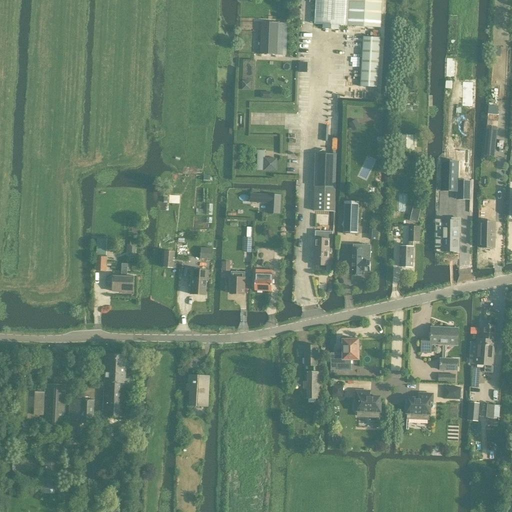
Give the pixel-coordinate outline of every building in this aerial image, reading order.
[(316,0),(315,24),(349,26),(381,28),(382,0),(316,0)] [(262,22),(261,54),(277,55),(283,55),(284,23),(278,23),(262,22)] [(364,37),(361,87),(377,88),(381,38),(364,37)] [(487,126),(484,157),(495,158),(495,150),(490,150),(492,134),(497,135),(498,127),(487,126)] [(415,135),(399,135),(399,151),(415,151),(415,135)] [(316,154),(314,211),(334,212),(336,155),(316,154)] [(265,158),(265,171),(277,171),(278,158),(265,158)] [(470,200),(470,191),(470,182),(457,182),(458,162),(441,162),(441,192),(457,192),(457,200),(470,200)] [(259,194),(259,203),(268,203),(268,214),(281,214),(282,195),(269,194),(259,194)] [(358,233),(358,227),(358,202),(344,201),(343,233),(358,233)] [(436,222),(436,247),(442,247),(442,252),(443,252),(458,252),(459,252),(460,238),(460,237),(459,237),(459,232),(461,232),(461,219),(452,219),(452,221),(445,220),(444,220),(444,222),(436,222)] [(494,248),(494,222),(480,222),(479,248),(494,248)] [(400,247),(400,267),(412,267),(413,242),(419,242),(419,227),(409,227),(408,247),(400,247)] [(313,265),(316,265),(315,270),(326,270),(326,266),(328,266),(329,253),(331,253),(332,232),(315,231),(315,239),(313,265)] [(96,249),(96,251),(106,251),(106,249),(106,239),(96,239),(96,249)] [(354,244),(353,275),(362,275),(362,272),(371,272),(371,260),(371,245),(354,244)] [(162,251),(160,267),(173,269),(174,252),(162,251)] [(95,256),(95,271),(102,271),(105,271),(106,271),(106,257),(105,257),(95,256)] [(222,262),(222,271),(223,271),(230,271),(231,262),(223,262),(222,262)] [(112,277),(111,291),(124,292),(124,294),(132,294),(132,277),(126,277),(127,264),(121,264),(120,277),(112,277)] [(191,270),(190,294),(204,295),(206,271),(191,270)] [(272,291),(272,278),(273,270),(256,270),(256,278),(255,291),(272,291)] [(232,272),(231,293),(244,293),(244,272),(232,272)] [(474,363),(474,365),(485,366),(485,372),(493,373),(494,366),(495,347),(497,347),(499,326),(482,325),(481,339),(476,339),(474,363)] [(440,360),(440,371),(457,371),(458,360),(446,360),(446,346),(457,346),(457,330),(431,329),(431,340),(421,340),(421,354),(431,354),(431,345),(443,346),(442,360),(440,360)] [(344,354),(332,354),(332,370),(339,370),(339,364),(351,364),(350,359),(358,359),(358,341),(357,340),(357,339),(351,339),(351,341),(344,341),(344,354)] [(305,399),(309,399),(309,403),(316,403),(317,398),(320,398),(319,371),(317,372),(317,346),(304,346),(305,366),(310,366),(310,372),(305,372),(305,399)] [(125,355),(104,354),(102,415),(122,416),(123,391),(125,391),(125,387),(135,387),(135,379),(124,378),(125,355)] [(187,375),(187,391),(190,391),(189,405),(206,405),(207,376),(190,375),(187,375)] [(65,385),(47,384),(44,425),(63,426),(65,385)] [(355,390),(354,398),(356,398),(355,411),(357,411),(356,416),(377,417),(377,412),(379,412),(379,402),(377,402),(377,398),(369,397),(369,391),(355,390)] [(405,404),(405,413),(406,413),(406,418),(427,419),(427,414),(429,415),(429,402),(431,402),(431,394),(417,393),(417,400),(408,399),(408,404),(405,404)] [(69,399),(67,439),(78,440),(79,422),(80,422),(83,422),(85,422),(87,422),(89,422),(90,422),(91,422),(92,422),(93,400),(69,399)] [(487,405),(486,418),(494,418),(495,405),(487,405)] [(115,438),(123,444),(132,440),(133,429),(125,423),(116,427),(115,438)] [(42,453),(41,484),(54,485),(56,454),(42,453)]
